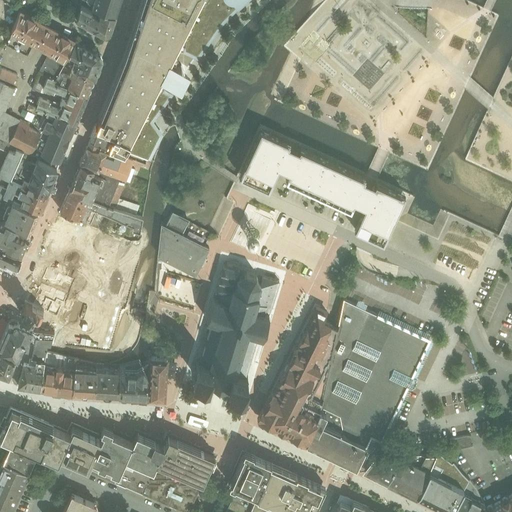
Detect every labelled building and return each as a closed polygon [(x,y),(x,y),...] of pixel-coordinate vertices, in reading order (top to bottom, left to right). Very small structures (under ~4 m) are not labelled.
[(94,0),(93,7),(100,9),(116,14),(120,0),(94,0)] [(143,0),(140,9),(122,63),(97,124),(114,130),(112,136),(109,143),(148,158),(157,139),(159,134),(150,120),(168,94),(164,92),(161,90),(159,87),(157,85),(165,68),(168,64),(176,47),(179,47),(182,48),(186,49),(197,54),(222,19),(238,4),(236,1),(237,0),(143,0)] [(116,14),(100,9),(98,15),(92,12),(93,10),(81,3),(77,18),(105,34),(106,34),(107,34),(108,33),(109,33),(110,32),(116,14)] [(75,40),(20,10),(11,31),(29,41),(51,53),(65,60),(66,59),(69,53),(75,40)] [(11,31),(7,42),(24,51),(29,41),(11,31)] [(101,54),(75,40),(69,53),(80,59),(79,64),(75,62),(73,68),(94,77),(102,58),(102,57),(102,56),(102,55),(101,54)] [(65,60),(51,53),(41,71),(48,74),(56,78),(59,72),(62,65),(65,60)] [(71,61),(66,59),(65,60),(62,65),(67,68),(71,61)] [(182,64),(176,66),(174,67),(168,64),(165,68),(171,71),(172,73),(174,79),(185,75),(182,64)] [(18,75),(0,67),(0,80),(13,86),(18,75)] [(94,77),(73,68),(70,76),(72,77),(68,85),(72,87),(88,93),(94,77)] [(41,71),(33,90),(40,93),(41,91),(43,87),(48,74),(41,71)] [(70,76),(59,72),(56,78),(55,80),(68,85),(72,77),(70,76)] [(56,78),(48,74),(43,87),(46,88),(54,91),(55,89),(68,94),(72,87),(68,85),(55,80),(56,78)] [(0,121),(14,87),(0,80),(0,121)] [(88,93),(72,87),(68,94),(67,97),(64,104),(62,108),(59,115),(76,121),(88,93)] [(50,100),(40,97),(36,106),(51,112),(57,114),(59,115),(62,108),(49,103),(50,100)] [(40,108),(29,104),(27,109),(38,113),(40,108)] [(51,112),(49,118),(47,121),(53,124),(57,114),(51,112)] [(47,139),(43,149),(43,150),(43,151),(43,152),(44,153),(45,153),(60,160),(64,150),(65,150),(70,137),(70,136),(76,121),(59,115),(57,114),(53,124),(50,132),(47,139)] [(29,124),(20,119),(12,136),(9,142),(11,143),(24,149),(24,150),(31,154),(41,134),(41,133),(29,126),(29,125),(29,124)] [(53,124),(47,121),(43,129),(45,130),(50,132),(53,124)] [(97,124),(96,123),(91,136),(107,142),(110,135),(112,136),(114,130),(97,124)] [(0,129),(0,136),(9,142),(12,136),(0,129)] [(299,145),(269,131),(247,179),(277,192),(287,170),(298,174),(294,182),(351,208),(354,200),(360,203),(365,205),(354,228),(392,245),(406,214),(414,198),(384,184),(382,189),(372,184),(374,179),(372,178),(309,150),(307,155),(296,150),(299,145)] [(9,142),(0,136),(0,148),(7,151),(11,143),(9,142)] [(106,144),(91,139),(88,147),(99,151),(99,149),(106,151),(110,153),(111,149),(112,147),(106,144)] [(88,147),(86,146),(80,162),(81,163),(99,169),(105,153),(99,151),(88,147)] [(10,150),(0,171),(0,174),(11,180),(24,150),(17,148),(16,151),(14,151),(10,150)] [(117,152),(111,149),(110,153),(106,151),(105,153),(99,169),(104,171),(104,172),(106,173),(107,174),(120,178),(126,180),(131,165),(125,163),(126,159),(118,157),(116,156),(117,152)] [(26,160),(21,158),(14,172),(19,175),(26,160)] [(57,168),(38,158),(36,164),(32,172),(32,173),(29,180),(35,184),(34,186),(47,192),(57,168)] [(36,164),(26,160),(19,175),(25,178),(29,180),(32,173),(30,173),(30,171),(32,172),(36,164)] [(94,168),(81,163),(69,191),(89,199),(92,200),(102,176),(93,173),(94,168)] [(104,172),(94,168),(93,173),(102,176),(92,200),(109,206),(109,205),(120,178),(107,174),(106,173),(104,172)] [(7,189),(4,196),(8,198),(11,199),(15,191),(25,195),(30,185),(34,186),(35,184),(29,180),(25,178),(23,184),(11,179),(7,189)] [(34,186),(30,185),(25,195),(22,203),(42,211),(50,193),(47,192),(34,186)] [(89,199),(69,191),(60,210),(91,222),(95,211),(90,209),(91,206),(87,205),(89,199)] [(4,196),(0,205),(0,210),(2,212),(8,198),(4,196)] [(143,217),(109,205),(109,206),(92,200),(89,199),(87,205),(91,206),(119,218),(120,219),(134,225),(133,229),(140,231),(143,217)] [(39,212),(13,201),(8,215),(5,221),(19,227),(30,233),(39,212)] [(174,213),(167,226),(183,234),(190,221),(174,213)] [(5,221),(3,220),(0,227),(0,243),(21,254),(29,236),(17,231),(19,227),(5,221)] [(167,226),(162,223),(158,255),(196,274),(200,264),(203,266),(207,258),(204,257),(209,247),(183,234),(167,226)] [(0,261),(4,264),(2,267),(12,272),(15,266),(18,268),(18,267),(18,266),(21,258),(22,258),(22,256),(0,246),(0,261)] [(227,263),(224,263),(207,318),(206,323),(210,324),(208,332),(207,332),(202,346),(203,347),(200,359),(197,358),(196,362),(195,362),(194,362),(193,362),(192,362),(191,363),(191,364),(191,366),(191,367),(192,367),(193,368),(194,368),(193,372),(209,377),(214,378),(213,379),(223,382),(224,381),(229,383),(244,388),(245,385),(246,385),(249,382),(247,377),(248,374),(245,373),(249,360),(251,361),(255,346),(254,346),(256,338),(261,340),(262,335),(263,335),(270,312),(269,312),(271,305),(272,305),(280,280),(273,278),(274,274),(266,272),(265,275),(237,266),(238,264),(227,261),(227,263)] [(384,316),(344,297),(338,327),(321,407),(316,419),(308,438),(311,439),(311,440),(331,449),(358,462),(366,445),(367,445),(371,435),(381,439),(383,437),(386,429),(387,428),(387,427),(388,426),(391,419),(392,417),(392,416),(393,415),(397,408),(397,406),(398,404),(402,397),(402,395),(404,393),(407,386),(407,384),(408,384),(406,383),(410,374),(412,375),(412,374),(413,373),(416,368),(416,366),(416,365),(418,364),(420,359),(420,357),(421,356),(422,355),(424,350),(425,348),(425,347),(426,346),(429,341),(429,339),(429,338),(427,336),(424,335),(422,334),(420,334),(420,333),(418,332),(413,330),(412,329),(411,329),(410,328),(404,326),(403,325),(402,325),(401,324),(395,321),(394,321),(393,321),(392,320),(388,318),(386,317),(384,316)] [(42,309),(34,305),(27,302),(26,301),(26,300),(24,301),(26,302),(22,311),(20,312),(21,313),(22,313),(36,319),(38,319),(39,318),(40,318),(41,317),(43,311),(44,310),(42,309)] [(295,351),(294,351),(289,362),(285,371),(283,371),(282,373),(281,373),(280,375),(281,376),(280,378),(280,380),(278,383),(277,384),(276,386),(277,387),(275,390),(273,391),(273,392),(271,393),(270,395),(271,396),(270,398),(270,399),(269,402),(268,402),(267,404),(267,405),(266,409),(261,417),(307,440),(308,438),(316,419),(321,407),(338,327),(323,319),(327,310),(317,305),(314,306),(312,311),(311,312),(312,312),(311,314),(310,314),(310,315),(307,322),(308,325),(305,332),(304,332),(298,343),(299,344),(295,351)] [(33,328),(11,318),(0,344),(0,347),(16,355),(15,355),(18,356),(20,351),(20,350),(24,342),(26,343),(29,337),(33,328)] [(55,331),(33,328),(29,337),(35,340),(36,335),(53,336),(55,331)] [(53,336),(36,335),(35,340),(35,342),(31,361),(44,363),(45,358),(45,357),(46,351),(47,346),(48,343),(51,344),(52,341),(53,336)] [(26,343),(24,342),(20,350),(20,351),(18,356),(19,358),(23,354),(27,350),(29,346),(31,342),(35,342),(35,340),(29,337),(26,343)] [(16,381),(19,382),(31,361),(35,342),(31,342),(29,346),(27,350),(23,354),(19,358),(18,356),(15,355),(15,360),(11,372),(14,374),(13,377),(13,379),(14,381),(16,381)] [(166,345),(160,345),(154,345),(154,348),(154,349),(155,350),(156,351),(158,352),(158,356),(165,356),(165,354),(171,354),(172,347),(166,347),(166,345)] [(16,355),(0,347),(0,367),(11,372),(15,360),(15,355),(16,355)] [(59,353),(46,351),(45,357),(45,358),(44,363),(44,364),(57,366),(57,364),(59,353)] [(158,356),(152,355),(151,361),(151,370),(153,370),(152,376),(166,376),(168,358),(167,357),(166,356),(165,356),(158,356)] [(77,358),(69,356),(67,367),(75,368),(76,363),(77,358)] [(97,362),(77,358),(76,363),(97,368),(97,363),(97,362)] [(139,360),(126,364),(125,370),(138,371),(144,367),(139,360)] [(44,363),(31,361),(19,382),(41,386),(44,364),(44,363)] [(149,361),(148,364),(144,367),(148,374),(148,375),(152,376),(153,370),(151,370),(151,361),(149,361)] [(97,368),(76,363),(75,368),(73,390),(95,392),(97,368)] [(63,365),(57,364),(57,366),(44,364),(41,386),(73,390),(75,368),(67,367),(63,367),(63,365)] [(125,370),(120,370),(119,393),(149,395),(150,384),(147,384),(148,375),(148,374),(144,367),(138,371),(125,370)] [(103,368),(97,368),(95,392),(119,393),(120,370),(103,368)] [(166,376),(152,376),(152,381),(150,381),(150,384),(149,395),(164,396),(165,396),(165,395),(166,376)] [(52,427),(12,409),(1,435),(14,441),(38,451),(59,460),(61,455),(70,433),(53,425),(52,427)] [(101,437),(74,425),(70,433),(61,455),(89,467),(101,437)] [(133,440),(105,428),(101,437),(89,467),(116,479),(133,440)] [(164,443),(137,431),(133,440),(116,479),(144,491),(164,443)] [(470,433),(450,438),(452,448),(473,444),(470,433)] [(164,443),(144,491),(188,510),(201,479),(203,480),(214,454),(195,445),(168,434),(164,443)] [(38,451),(14,441),(5,462),(6,463),(29,473),(38,451)] [(253,456),(244,452),(231,483),(237,486),(232,498),(251,507),(271,461),(254,453),(253,456)] [(440,452),(436,453),(425,480),(418,493),(417,495),(450,511),(451,511),(469,478),(462,471),(453,460),(452,461),(440,452)] [(401,453),(376,455),(371,460),(375,462),(373,467),(373,471),(388,478),(400,455),(401,453)] [(413,462),(400,455),(388,478),(418,493),(425,480),(436,453),(417,453),(413,462)] [(271,461),(251,507),(232,498),(226,511),(227,511),(297,511),(283,505),(297,472),(272,461),(271,461)] [(29,473),(6,463),(4,470),(2,469),(0,472),(0,479),(21,489),(29,473)] [(297,472),(283,505),(297,511),(313,511),(326,485),(297,472)] [(469,478),(451,511),(487,511),(488,511),(486,507),(482,497),(475,485),(469,478)] [(21,489),(0,479),(0,499),(14,506),(21,489)] [(68,502),(63,511),(92,511),(93,511),(94,511),(96,511),(97,510),(98,509),(98,508),(98,507),(98,506),(97,505),(98,501),(71,489),(69,495),(67,494),(66,494),(65,494),(63,494),(63,495),(62,496),(62,497),(62,498),(62,499),(63,500),(64,500),(68,502)] [(511,511),(511,493),(486,507),(488,511),(487,511),(511,511)] [(352,502),(343,499),(341,499),(335,511),(366,511),(369,506),(370,505),(354,498),(352,502)] [(0,499),(0,511),(11,511),(14,506),(0,499)]
